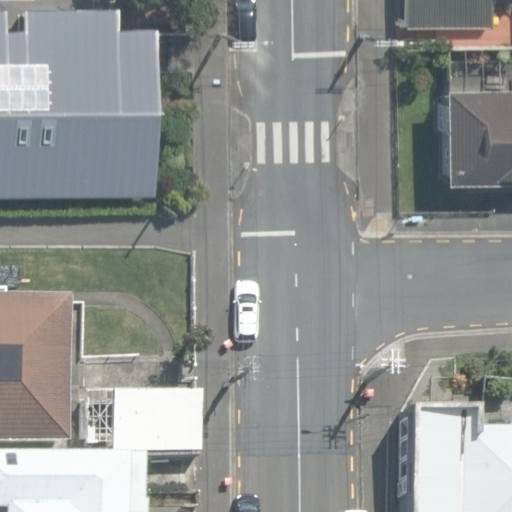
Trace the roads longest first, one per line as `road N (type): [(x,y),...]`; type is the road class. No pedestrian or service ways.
road 1 (tertiary): [(295,0),(300,284)]
road 2 (tertiary): [(300,284),(301,511)]
road 3 (residential): [(300,284),(511,280)]
